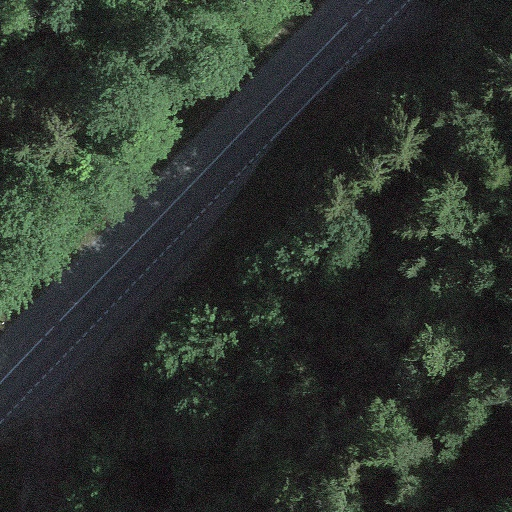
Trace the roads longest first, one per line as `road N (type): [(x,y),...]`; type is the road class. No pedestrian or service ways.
road 1 (secondary): [(0,376),(364,0)]
road 2 (track): [(292,74),(448,0)]
